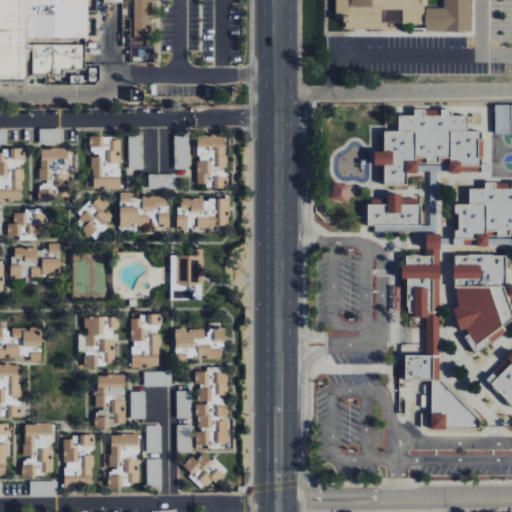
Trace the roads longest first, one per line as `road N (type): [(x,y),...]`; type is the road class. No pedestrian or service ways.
road 1 (residential): [(271,501),(0,504),(156,119),(271,118)]
road 2 (secondary): [(271,75),(271,511)]
road 3 (residential): [(511,493),(271,501)]
road 4 (residential): [(511,89),(272,94)]
